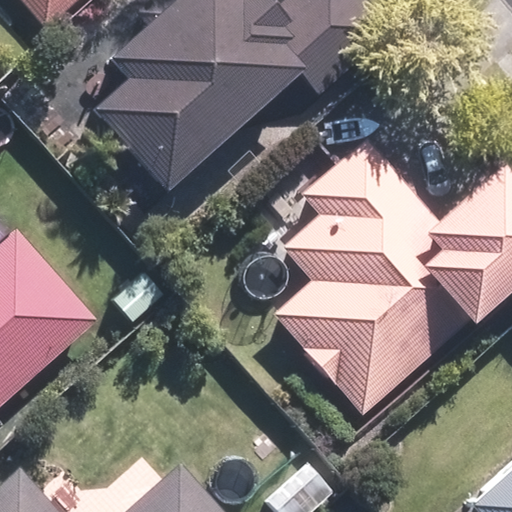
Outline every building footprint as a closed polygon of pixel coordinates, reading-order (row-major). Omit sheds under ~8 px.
[(12,0),(41,29),(71,0),(12,0)] [(148,195),(287,71),(310,97),(385,30),(357,0),(271,0),(263,8),(255,0),(158,0),(93,59),(110,78),(72,111),(148,195)] [(355,416),(511,268),(511,194),(482,163),(430,211),(356,132),(289,195),(307,214),(271,248),(300,280),(261,316),(355,416)] [(0,402),(89,321),(4,227),(0,230),(0,402)] [(511,511),(511,450),(452,505),(458,511),(511,511)] [(308,511),(330,491),(300,459),(259,498),(271,511),(308,511)] [(212,511),(168,464),(115,511),(52,511),(8,463),(0,469),(0,511),(212,511)]
